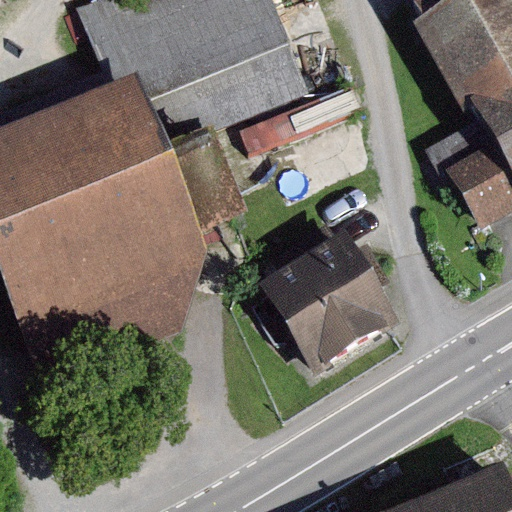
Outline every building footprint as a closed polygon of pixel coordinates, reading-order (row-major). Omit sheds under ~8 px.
[(111,0),(82,12),(118,100),(138,92),(164,158),(214,138),(310,99),(269,0),(111,0)] [(433,156),(479,241),(511,223),(511,1),(511,0),(492,0),(407,45),(459,141),(433,156)] [(118,100),(0,146),(0,275),(27,343),(217,268),(207,243),(249,226),(214,138),(164,158),(138,92),(118,100)] [(348,241),(263,294),(318,381),(402,328),(348,241)] [(511,511),(511,491),(505,475),(415,511),(511,511)]
